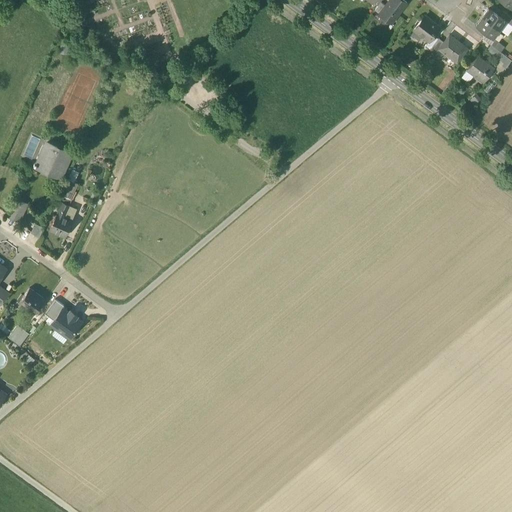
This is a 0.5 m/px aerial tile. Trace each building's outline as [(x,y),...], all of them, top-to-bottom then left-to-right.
[(388,0),(385,5),(379,13),(391,22),(407,2),(404,0),(388,0)] [(381,1),(374,10),(379,13),(385,5),(381,1)] [(498,14),(488,7),(481,15),(499,29),(505,21),(506,20),(498,14)] [(511,16),(501,9),(498,14),(506,20),(505,21),(507,22),(511,16)] [(432,21),(424,15),(414,29),(416,27),(423,33),(421,35),(422,35),(428,40),(439,26),(438,27),(432,22),(432,21)] [(499,29),(481,15),(475,24),(492,38),(499,29)] [(423,33),(416,27),(414,29),(411,34),(418,40),(422,35),(421,35),(423,33)] [(433,34),(426,44),(430,47),(438,38),(433,34)] [(467,47),(449,34),(438,48),(456,62),(467,47)] [(438,37),(430,48),(435,52),(443,41),(438,37)] [(504,46),(494,39),(491,44),(500,51),(504,46)] [(500,51),(491,44),(487,49),(496,57),(500,51)] [(511,60),(500,51),(496,57),(504,62),(502,65),(506,68),(511,60)] [(477,55),(467,69),(483,82),(494,67),(477,55)] [(70,152),(47,142),(37,164),(37,165),(42,167),(44,165),(61,172),(70,152)] [(69,180),(62,195),(70,198),(76,184),(69,180)] [(70,198),(62,195),(59,202),(61,203),(62,202),(68,205),(71,199),(70,198)] [(26,204),(16,199),(9,215),(20,220),(26,204)] [(68,205),(62,202),(61,203),(57,213),(64,216),(68,205)] [(57,213),(49,229),(64,236),(72,219),(64,216),(57,213)] [(32,232),(41,236),(45,226),(36,222),(32,232)] [(44,298),(29,287),(19,301),(25,306),(34,312),(44,298)] [(8,294),(0,288),(0,302),(1,304),(8,294)] [(54,319),(63,307),(64,305),(56,298),(44,313),(54,319)] [(19,301),(17,300),(13,305),(21,311),(25,306),(19,301)] [(69,337),(81,321),(75,317),(77,315),(70,310),(68,312),(63,307),(54,319),(51,323),(69,337)] [(27,332),(16,324),(7,336),(18,344),(27,332)] [(55,342),(38,329),(27,343),(39,353),(45,346),(49,349),(55,342)]
